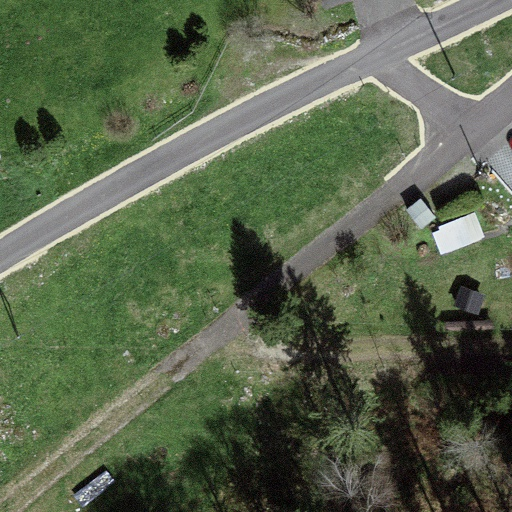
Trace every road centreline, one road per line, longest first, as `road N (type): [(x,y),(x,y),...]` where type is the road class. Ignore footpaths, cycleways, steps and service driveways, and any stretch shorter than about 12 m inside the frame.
road 1 (track): [(511,104),(9,511)]
road 2 (unclassified): [(0,257),(511,2)]
road 3 (track): [(511,329),(302,276)]
road 4 (track): [(479,134),(375,68)]
